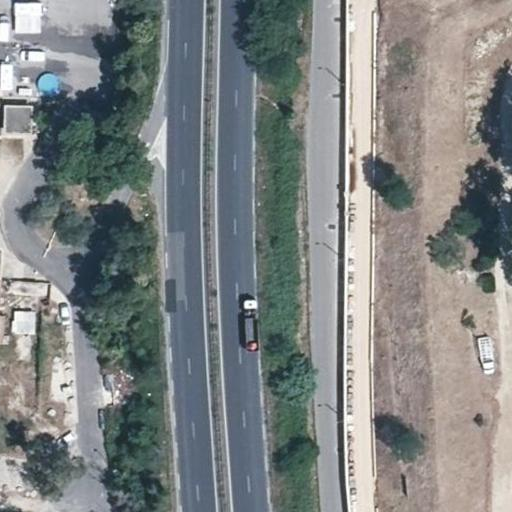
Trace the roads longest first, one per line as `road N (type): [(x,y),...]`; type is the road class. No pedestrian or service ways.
road 1 (trunk): [(66,0),(111,511)]
road 2 (trunk): [(167,511),(123,0)]
road 3 (primary): [(249,511),(234,214),(240,0)]
road 4 (primary): [(187,0),(205,511)]
road 5 (residential): [(332,0),(332,511)]
